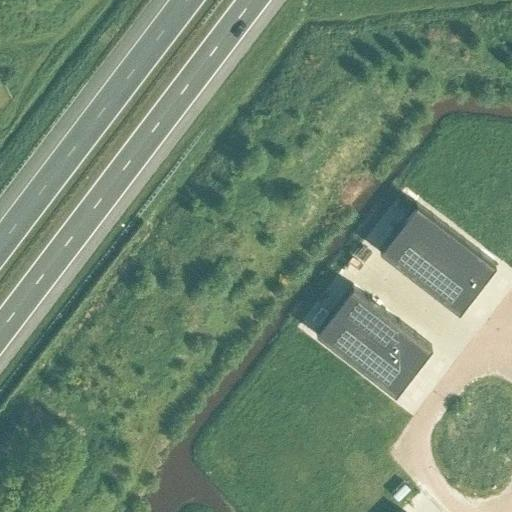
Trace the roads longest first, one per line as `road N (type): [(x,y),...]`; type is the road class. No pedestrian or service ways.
road 1 (motorway): [(0,331),(252,0)]
road 2 (motorway): [(183,0),(0,241)]
road 3 (unclassified): [(460,511),(409,462),(411,429),(478,362),(511,363)]
